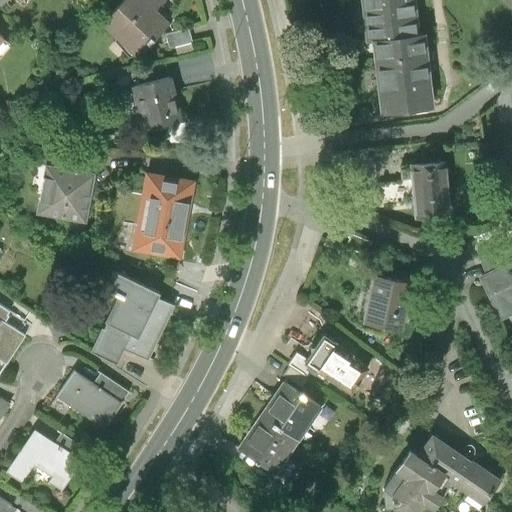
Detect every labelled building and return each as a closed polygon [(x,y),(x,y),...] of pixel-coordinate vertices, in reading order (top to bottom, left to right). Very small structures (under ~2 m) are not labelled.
[(0,0),(0,10),(2,13),(10,4),(5,0),(0,0)] [(124,0),(102,22),(137,56),(171,21),(157,8),(164,0),(124,0)] [(360,0),(366,42),(375,41),(415,37),(410,0),(360,0)] [(188,31),(165,37),(169,50),(191,44),(188,31)] [(423,36),(415,37),(375,41),(384,114),(432,109),(423,36)] [(130,77),(132,87),(171,78),(168,68),(130,77)] [(171,78),(132,87),(143,129),(181,120),(171,78)] [(33,104),(20,92),(9,105),(22,116),(33,104)] [(70,137),(50,135),(49,150),(68,152),(70,137)] [(50,154),(48,165),(80,172),(84,156),(50,154)] [(412,175),(415,216),(448,214),(444,155),(410,157),(411,164),(399,164),(400,176),(412,175)] [(80,172),(48,165),(37,214),(84,224),(94,175),(80,172)] [(195,180),(146,171),(132,249),(181,258),(195,180)] [(474,246),(485,269),(509,259),(504,247),(499,235),(474,246)] [(485,269),(478,272),(498,318),(511,312),(511,257),(509,259),(485,269)] [(121,294),(114,310),(160,333),(173,305),(158,298),(162,291),(115,269),(106,287),(121,294)] [(373,274),(364,323),(399,330),(409,281),(373,274)] [(0,358),(8,363),(26,335),(6,321),(12,312),(0,303),(0,358)] [(147,360),(160,333),(114,310),(93,353),(116,364),(124,349),(147,360)] [(352,350),(321,329),(302,357),(315,366),(350,390),(357,380),(355,379),(365,364),(349,353),(352,350)] [(295,352),(288,363),(307,377),(315,366),(302,357),(295,352)] [(73,373),(56,398),(104,431),(121,406),(92,386),(73,373)] [(100,374),(92,386),(121,406),(129,394),(100,374)] [(258,417),(293,440),(316,408),(280,384),(258,417)] [(0,417),(9,404),(0,398),(0,417)] [(293,440),(258,417),(236,450),(271,473),(293,440)] [(35,430),(7,472),(23,483),(36,464),(53,476),(48,484),(61,493),(82,461),(62,448),(35,430)] [(496,483),(429,434),(415,454),(405,447),(390,467),(401,475),(382,502),(383,507),(391,506),(399,511),(409,511),(413,511),(420,501),(432,509),(450,484),(480,505),(496,483)] [(69,438),(62,448),(82,461),(89,451),(69,438)] [(0,511),(21,511),(12,506),(0,497),(0,511)] [(39,511),(18,497),(12,506),(21,511),(39,511)]
